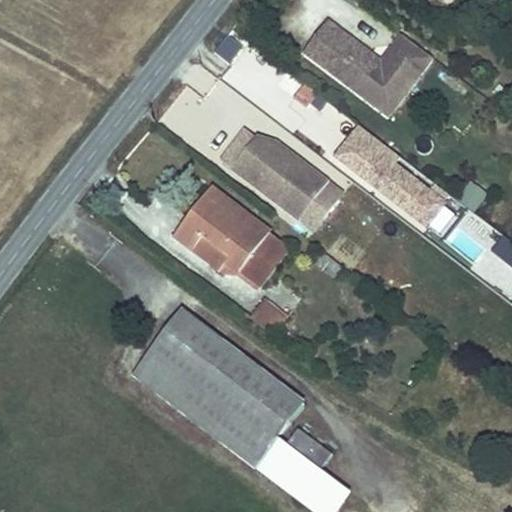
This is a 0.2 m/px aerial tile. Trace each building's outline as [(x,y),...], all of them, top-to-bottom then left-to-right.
[(324,22),(300,52),(374,108),(397,78),(407,86),(429,58),(399,35),(377,62),(324,22)] [(245,46),(229,36),(218,54),(234,64),(245,46)] [(384,116),(407,86),(397,78),(374,108),(384,116)] [(308,110),(316,94),(299,86),(292,102),(308,110)] [(317,97),(310,110),(326,120),(334,107),(317,97)] [(358,125),(334,155),(427,228),(447,202),(444,200),(448,195),(434,184),(430,190),(395,162),(400,157),(358,125)] [(242,128),(221,156),(300,215),(316,227),(344,190),(328,178),(276,139),(255,133),(253,136),(242,128)] [(477,212),(488,193),(474,185),(463,204),(477,212)] [(265,300),(297,259),(207,190),(169,239),(215,275),(223,265),(236,276),(265,300)] [(511,242),(504,236),(491,250),(511,267),(511,242)] [(341,268),(323,254),(315,265),(332,279),(341,268)] [(223,265),(215,275),(236,276),(223,265)] [(271,337),(283,320),(259,303),(247,320),(271,337)] [(134,377),(251,468),(271,442),(301,405),(182,312),(134,377)] [(289,444),(320,469),(326,461),(332,454),(301,428),(289,444)] [(251,468),(308,511),(350,511),(355,506),(271,442),(251,468)]
